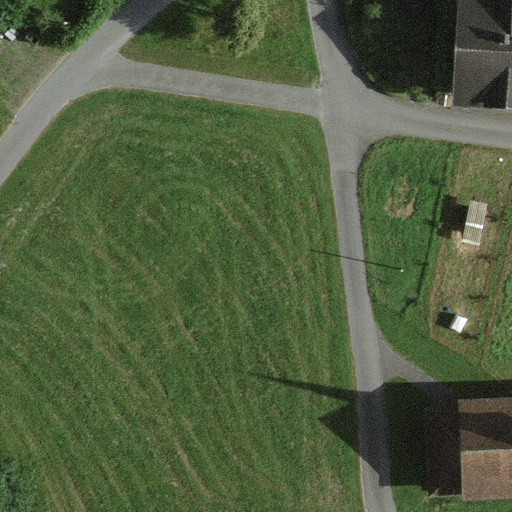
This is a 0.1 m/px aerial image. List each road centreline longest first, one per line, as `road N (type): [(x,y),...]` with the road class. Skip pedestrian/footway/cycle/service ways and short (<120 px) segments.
road 1 (track): [(390,511),(325,0)]
road 2 (track): [(76,62),(511,132)]
road 3 (unclassified): [(150,0),(76,62),(0,168)]
